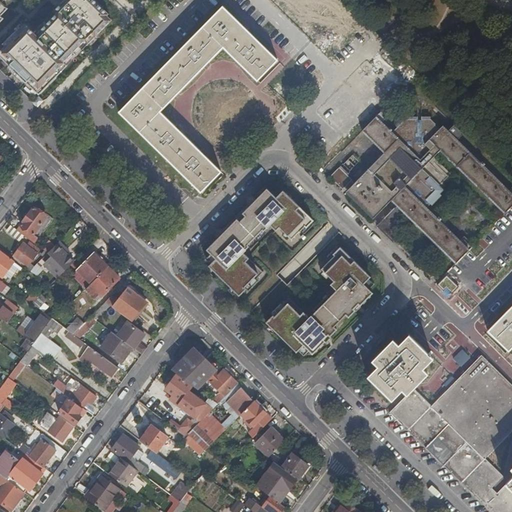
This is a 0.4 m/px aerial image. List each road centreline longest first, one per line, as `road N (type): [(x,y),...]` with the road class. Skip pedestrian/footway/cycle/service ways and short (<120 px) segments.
road 1 (residential): [(291,403),(400,291),(398,270),(297,167),(275,159),(255,167),(153,266)]
road 2 (residential): [(39,511),(192,306)]
road 3 (secondary): [(153,266),(40,155)]
road 4 (secondary): [(291,403),(192,306)]
